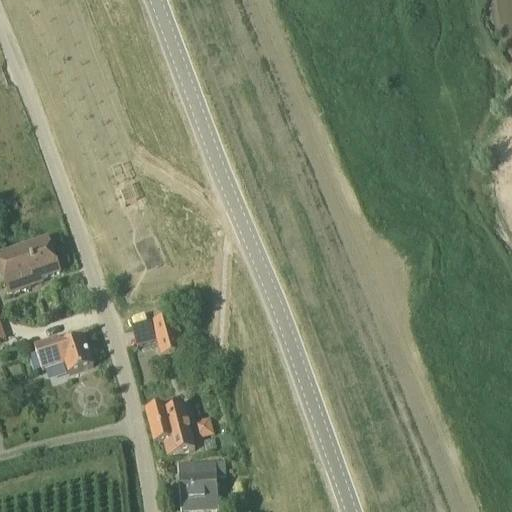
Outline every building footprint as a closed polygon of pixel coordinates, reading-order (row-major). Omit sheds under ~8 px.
[(59,275),(46,242),(0,257),(0,266),(11,294),(59,275)] [(153,325),(162,360),(184,355),(174,319),(153,325)] [(43,374),(65,366),(69,378),(94,369),(84,340),(61,348),(59,342),(35,350),(43,374)] [(195,452),(184,409),(168,413),(166,408),(147,413),(155,447),(165,444),(169,459),(195,452)] [(225,465),(179,468),(180,479),(181,502),(182,511),(201,511),(219,511),(217,477),(226,477),(225,465)]
